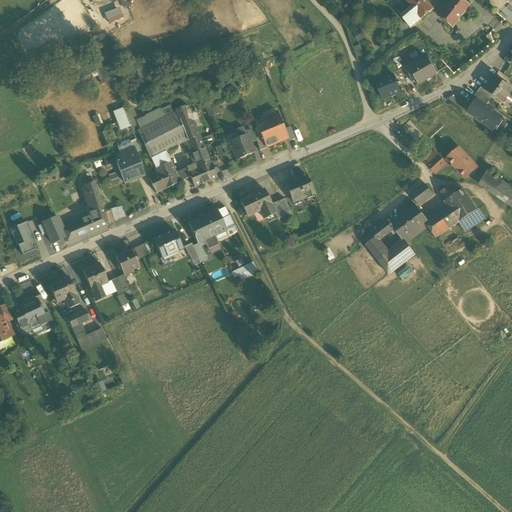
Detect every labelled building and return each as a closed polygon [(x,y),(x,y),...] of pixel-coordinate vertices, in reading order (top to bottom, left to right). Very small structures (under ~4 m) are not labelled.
[(434,10),(425,0),(406,0),(405,1),(411,8),(400,16),(411,29),(434,10)] [(452,0),(445,9),(459,20),(470,6),(462,0),(452,0)] [(119,8),(104,15),(108,25),(123,18),(119,8)] [(439,17),(453,28),(459,20),(445,9),(439,17)] [(364,39),(358,30),(353,34),(359,43),(364,39)] [(354,48),(357,58),(363,56),(360,46),(354,48)] [(416,80),(418,84),(436,74),(427,59),(410,69),(412,73),(408,75),(412,82),(416,80)] [(98,76),(109,72),(107,66),(97,70),(96,70),(96,71),(98,76)] [(96,67),(83,73),(84,77),(96,71),(96,70),(97,70),(96,67)] [(266,79),(263,71),(256,74),(259,82),(266,79)] [(109,72),(98,76),(102,85),(113,81),(109,72)] [(376,83),(383,100),(401,93),(394,76),(376,83)] [(491,96),(502,103),(511,89),(511,88),(494,76),(484,90),(484,91),(491,96)] [(481,87),(477,93),(488,101),(491,96),(484,91),(484,90),(481,87)] [(489,101),(488,101),(477,93),(473,98),(476,101),(477,100),(486,106),(489,101)] [(123,100),(125,111),(131,108),(128,102),(127,102),(125,99),(123,100)] [(468,113),(493,131),(502,118),(486,106),(477,100),(476,101),(468,113)] [(133,134),(139,131),(138,131),(175,112),(173,106),(161,112),(160,111),(137,122),(131,108),(125,111),(133,134)] [(198,169),(210,163),(196,128),(191,115),(188,106),(175,111),(176,112),(187,141),(196,164),(198,169)] [(218,106),(206,111),(209,118),(220,113),(218,106)] [(264,118),(275,114),(273,109),(262,114),(264,118)] [(120,130),(130,126),(124,110),(114,113),(120,130)] [(176,112),(175,112),(138,131),(139,131),(142,139),(151,159),(157,156),(166,152),(187,141),(176,112)] [(196,113),(191,115),(196,128),(201,126),(196,113)] [(262,139),(266,148),(287,139),(288,139),(284,129),(277,113),(275,114),(264,118),(261,120),(264,129),(266,133),(268,132),(269,136),(263,139),(262,139)] [(102,124),(99,115),(92,117),(96,127),(102,124)] [(246,136),(245,132),(242,127),(234,130),(238,139),(246,136)] [(287,139),(289,142),(295,139),(290,127),(284,129),(288,139),(287,139)] [(250,144),(256,141),(256,139),(253,129),(245,132),(246,136),(247,136),(250,144)] [(259,131),(261,136),(262,136),(263,139),(269,136),(268,132),(266,133),(264,129),(259,131)] [(111,143),(107,131),(98,135),(102,147),(111,143)] [(230,143),(237,160),(254,153),(250,144),(247,136),(246,136),(238,139),(230,143)] [(261,136),(256,139),(256,141),(259,151),(267,148),(266,148),(262,139),(263,139),(262,136),(261,136)] [(117,147),(119,153),(132,148),(130,142),(129,139),(120,143),(121,145),(117,147)] [(132,148),(134,151),(139,150),(135,140),(130,142),(132,148)] [(225,159),(220,146),(215,148),(220,161),(225,159)] [(134,151),(132,148),(119,153),(121,159),(135,154),(134,151)] [(447,159),(465,178),(476,168),(458,149),(447,159)] [(169,163),(170,162),(166,152),(157,156),(162,166),(166,164),(165,161),(168,160),(169,163)] [(424,161),(428,166),(438,156),(434,152),(424,161)] [(115,161),(124,183),(143,175),(135,154),(121,159),(115,161)] [(162,166),(157,156),(151,159),(156,169),(162,166)] [(441,159),(438,156),(428,166),(435,173),(443,166),(439,161),(441,159)] [(114,169),(110,159),(104,161),(107,171),(114,169)] [(156,169),(157,171),(158,174),(149,178),(156,193),(179,182),(177,177),(175,173),(170,162),(169,163),(168,160),(165,161),(166,164),(162,166),(156,169)] [(198,169),(188,172),(190,177),(194,187),(216,178),(210,163),(198,169)] [(187,168),(188,172),(198,169),(196,164),(187,168)] [(188,172),(187,168),(175,173),(177,177),(188,172)] [(479,185),(511,208),(511,186),(489,171),(479,185)] [(188,172),(177,177),(179,182),(190,177),(188,172)] [(285,184),(293,203),(314,194),(306,175),(285,184)] [(110,178),(112,184),(119,182),(117,176),(110,178)] [(83,187),(86,195),(97,191),(94,183),(83,187)] [(411,196),(418,205),(432,194),(425,185),(411,196)] [(440,192),(446,201),(457,194),(446,188),(440,192)] [(260,210),(264,219),(275,214),(276,213),(271,204),(264,190),(240,202),(247,216),(260,210)] [(449,206),(455,215),(459,222),(476,211),(462,190),(457,194),(446,201),(449,206)] [(101,205),(97,191),(86,195),(90,207),(95,206),(95,207),(101,205)] [(285,199),(277,202),(282,214),(290,211),(285,199)] [(283,216),(282,214),(277,202),(271,204),(276,213),(275,214),(277,219),(283,216)] [(107,225),(101,205),(95,207),(95,206),(90,207),(91,212),(90,213),(91,216),(82,220),(87,234),(107,225)] [(415,205),(402,215),(418,235),(428,227),(427,225),(429,223),(427,221),(415,205)] [(449,206),(438,213),(444,222),(455,215),(449,206)] [(122,207),(116,208),(119,219),(125,217),(122,207)] [(221,219),(228,215),(225,207),(217,211),(221,219)] [(120,219),(119,219),(116,208),(110,209),(111,211),(114,221),(120,219)] [(108,222),(114,221),(111,211),(105,212),(108,222)] [(217,211),(205,216),(214,235),(226,229),(221,219),(217,211)] [(482,220),(476,211),(459,222),(466,231),(482,220)] [(435,238),(448,229),(444,222),(438,213),(427,221),(429,223),(427,225),(428,227),(435,238)] [(226,229),(226,230),(234,226),(229,215),(228,215),(221,219),(226,229)] [(406,244),(418,235),(402,215),(390,224),(394,229),(404,242),(405,244),(406,244)] [(448,229),(459,222),(455,215),(444,222),(448,229)] [(214,236),(214,235),(205,216),(188,224),(197,244),(204,241),(214,236)] [(51,244),(65,238),(62,229),(57,217),(43,223),(51,244)] [(82,220),(74,223),(80,237),(87,234),(82,220)] [(388,221),(380,227),(386,235),(394,229),(390,224),(388,221)] [(18,246),(22,256),(36,250),(35,248),(37,247),(27,223),(17,227),(24,244),(18,246)] [(74,223),(62,229),(65,238),(67,242),(80,237),(74,223)] [(237,231),(234,226),(226,230),(229,236),(237,231)] [(24,244),(17,227),(10,230),(17,247),(18,246),(24,244)] [(380,227),(372,233),(376,238),(378,241),(386,235),(380,227)] [(163,258),(164,260),(172,257),(170,254),(182,249),(174,230),(153,240),(162,258),(163,258)] [(217,241),(229,236),(226,230),(214,236),(217,241)] [(214,236),(204,241),(208,249),(218,244),(217,241),(214,236)] [(366,246),(378,262),(389,255),(388,254),(378,241),(376,238),(366,246)] [(404,242),(388,254),(389,255),(378,262),(388,274),(414,255),(406,244),(405,244),(404,242)] [(143,244),(139,246),(144,256),(148,254),(143,244)] [(192,261),(198,258),(194,249),(191,244),(185,247),(192,261)] [(221,250),(218,244),(208,249),(211,255),(221,250)] [(138,259),(144,256),(139,246),(134,249),(138,259)] [(200,246),(194,249),(198,258),(205,255),(200,246)] [(116,256),(125,276),(133,273),(132,271),(139,268),(132,251),(125,254),(124,253),(116,256)] [(175,263),(172,257),(164,260),(163,258),(162,258),(160,259),(164,268),(175,263)] [(234,277),(238,275),(255,267),(253,263),(231,272),(234,277)] [(82,271),(90,290),(99,287),(107,283),(107,282),(100,264),(82,271)] [(238,275),(242,285),(260,277),(255,267),(238,275)] [(122,275),(117,278),(124,293),(131,289),(125,278),(124,279),(122,275)] [(65,299),(69,309),(80,304),(76,294),(69,278),(50,286),(57,302),(65,299)] [(118,296),(124,293),(117,278),(110,281),(116,291),(118,296)] [(111,293),(116,291),(110,281),(107,282),(107,283),(111,293)] [(107,283),(99,287),(103,297),(111,293),(107,283)] [(103,297),(99,287),(90,290),(94,300),(95,300),(103,297)] [(129,303),(124,293),(118,296),(116,297),(121,307),(129,303)] [(36,298),(37,300),(38,300),(46,319),(51,317),(48,311),(40,296),(36,298)] [(136,299),(129,303),(134,312),(141,309),(136,299)] [(46,319),(38,300),(37,300),(21,307),(13,311),(18,321),(20,320),(24,328),(23,329),(29,327),(46,319)] [(2,315),(6,323),(8,322),(14,319),(6,304),(0,306),(0,313),(1,316),(2,315)] [(67,318),(71,328),(83,323),(89,321),(85,310),(67,318)] [(0,339),(11,334),(8,328),(9,327),(9,326),(8,322),(6,323),(2,315),(1,316),(0,315),(0,339)] [(52,320),(51,317),(46,319),(29,327),(31,330),(31,329),(41,325),(52,320)] [(83,323),(71,328),(75,336),(80,334),(86,331),(83,323)] [(29,327),(23,329),(26,335),(32,332),(31,329),(31,330),(29,327)] [(102,329),(95,333),(99,342),(107,339),(102,329)] [(75,336),(82,351),(99,342),(95,333),(88,336),(82,339),(80,334),(75,336)] [(11,334),(0,339),(0,342),(2,342),(12,337),(11,334)] [(78,367),(75,360),(68,363),(71,370),(78,367)] [(130,381),(125,371),(118,374),(123,385),(130,381)] [(106,391),(103,382),(94,385),(97,394),(106,391)]
